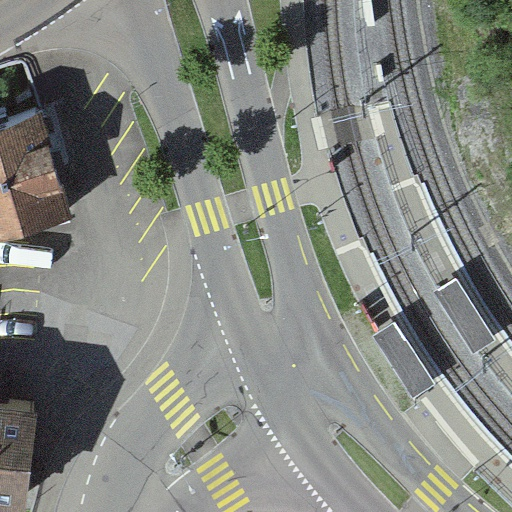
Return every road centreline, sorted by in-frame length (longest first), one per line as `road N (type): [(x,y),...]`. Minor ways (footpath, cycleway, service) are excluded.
road 1 (tertiary): [(330,359),(272,200),(219,0)]
road 2 (tertiary): [(134,0),(255,349)]
road 3 (tertiary): [(255,349),(202,375),(173,401),(139,461),(132,511)]
road 4 (tertiary): [(453,511),(386,440),(330,359)]
road 5 (tertiary): [(183,511),(297,424)]
